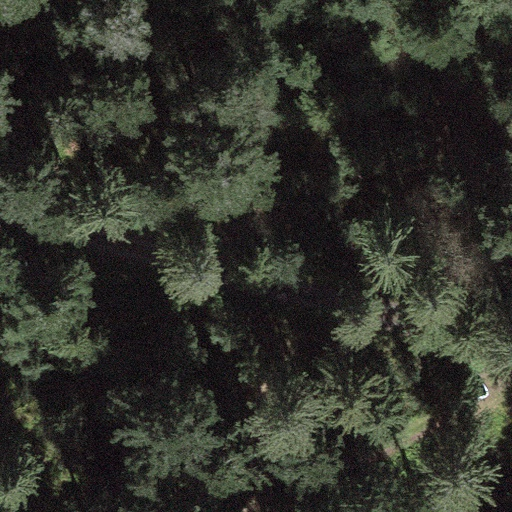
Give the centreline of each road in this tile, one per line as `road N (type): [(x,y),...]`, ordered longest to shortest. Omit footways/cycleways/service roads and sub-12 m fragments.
road 1 (track): [(511,342),(0,200)]
road 2 (track): [(511,402),(336,447),(211,511)]
